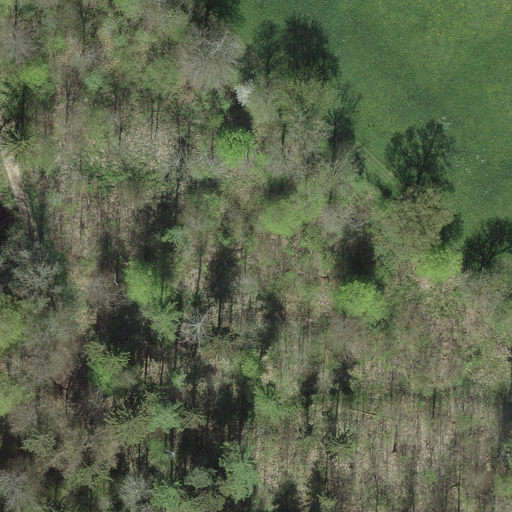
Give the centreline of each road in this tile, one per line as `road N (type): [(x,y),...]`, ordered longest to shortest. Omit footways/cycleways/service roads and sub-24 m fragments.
road 1 (track): [(183,0),(511,304)]
road 2 (track): [(167,511),(101,422),(60,334),(0,136)]
